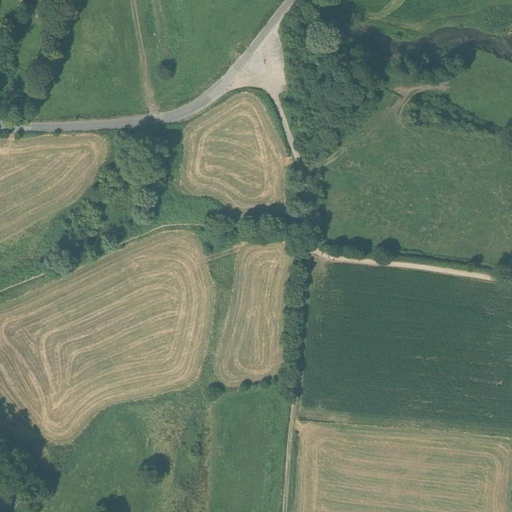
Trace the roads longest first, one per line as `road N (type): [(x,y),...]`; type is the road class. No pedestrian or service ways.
road 1 (unclassified): [(0,128),(165,121),(222,83),(291,0)]
road 2 (unknown): [(307,234),(156,229),(0,293)]
road 3 (track): [(310,251),(285,511)]
road 4 (track): [(251,53),(300,169),(310,251)]
road 5 (unknown): [(511,271),(310,240)]
road 6 (track): [(511,281),(310,251)]
